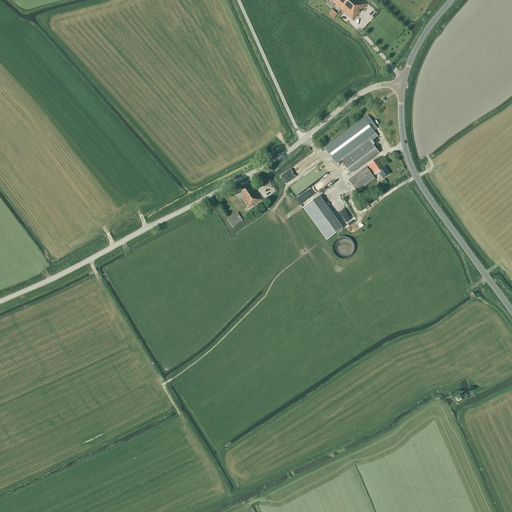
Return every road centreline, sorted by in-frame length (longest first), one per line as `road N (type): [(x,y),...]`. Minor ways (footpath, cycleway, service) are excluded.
road 1 (tertiary): [(0,302),(212,195),(303,139)]
road 2 (tertiary): [(511,311),(413,171),(401,129),(402,86)]
road 3 (unclassified): [(303,139),(238,0)]
